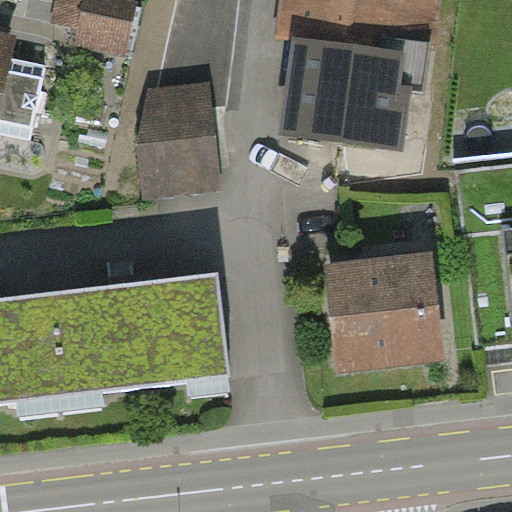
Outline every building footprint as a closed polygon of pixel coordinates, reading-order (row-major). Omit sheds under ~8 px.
[(417,51),(423,0),(284,0),(280,34),(289,35),(417,51)] [(133,11),(86,3),(77,57),(123,65),(133,11)] [(403,161),(417,51),(289,35),(275,144),(403,161)] [(0,99),(13,43),(0,39),(0,99)] [(214,198),(199,95),(129,105),(144,209),(214,198)] [(427,265),(317,277),(329,388),(439,375),(427,265)] [(232,380),(219,278),(50,298),(62,400),(232,380)] [(0,407),(62,400),(50,298),(0,303),(0,407)]
